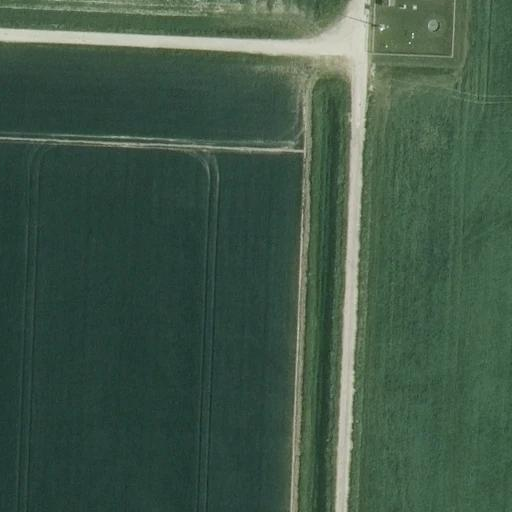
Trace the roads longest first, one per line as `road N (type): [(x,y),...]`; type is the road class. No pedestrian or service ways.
road 1 (unclassified): [(341,511),(361,48)]
road 2 (unclassified): [(361,48),(0,34)]
